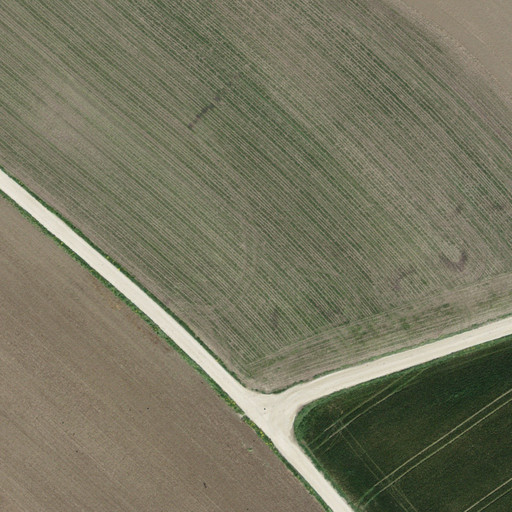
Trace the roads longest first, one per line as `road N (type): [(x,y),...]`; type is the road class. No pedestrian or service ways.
road 1 (track): [(0,181),(266,421)]
road 2 (track): [(511,329),(266,421)]
